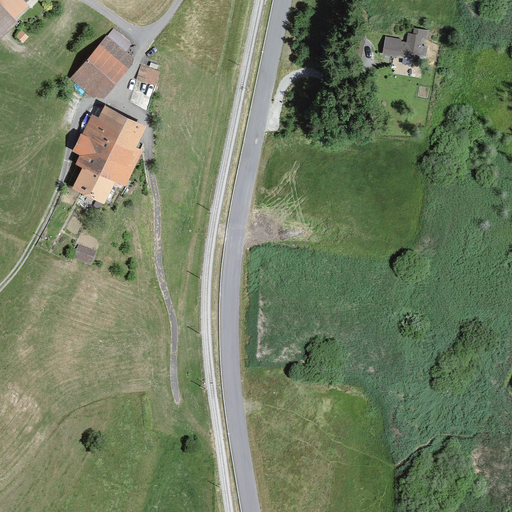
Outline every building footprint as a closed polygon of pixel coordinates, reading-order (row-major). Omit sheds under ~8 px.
[(0,0),(0,23),(10,15),(4,9),(8,6),(13,12),(25,0),(0,0)] [(407,40),(385,36),(382,55),(425,63),(430,31),(414,28),(413,33),(408,33),(407,40)] [(122,70),(132,58),(122,50),(128,43),(114,32),(98,50),(97,49),(73,77),(94,95),(99,89),(106,94),(124,72),(122,70)] [(354,53),(362,53),(363,37),(355,37),(354,53)] [(138,77),(157,83),(161,68),(142,63),(138,77)] [(132,102),(150,106),(155,83),(136,79),(132,102)] [(129,144),(139,125),(105,109),(99,121),(91,117),(75,150),(81,153),(77,162),(85,166),(76,185),(109,201),(119,181),(124,184),(140,149),(129,144)] [(78,248),(74,256),(89,262),(92,254),(78,248)]
